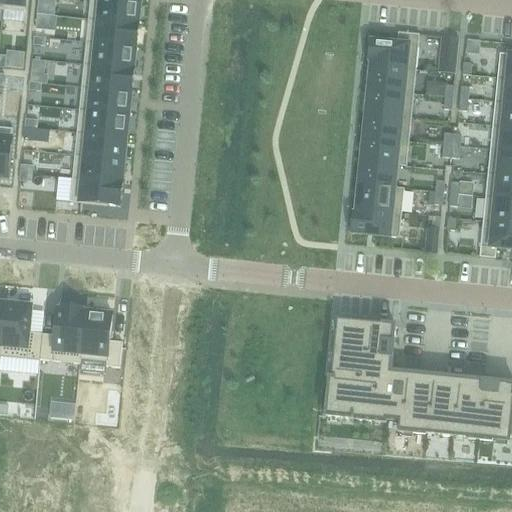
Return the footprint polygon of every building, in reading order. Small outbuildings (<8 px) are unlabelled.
[(3,0),(3,9),(2,12),(26,15),(27,0),(3,0)] [(128,0),(91,0),(90,19),(140,25),(143,1),(128,0)] [(90,19),(88,43),(138,48),(140,25),(90,19)] [(372,43),(369,63),(372,63),(372,67),(417,71),(420,37),(399,34),(398,45),(372,43)] [(439,62),(438,74),(456,76),(457,64),(458,52),(459,40),(442,38),(442,39),(441,50),(439,62)] [(35,39),(34,47),(46,49),(47,40),(35,39)] [(88,43),(85,66),(136,71),(138,48),(88,43)] [(511,56),(501,55),(498,80),(511,80),(511,56)] [(463,69),(463,76),(463,77),(471,77),(471,70),(472,65),(464,65),(464,64),(463,69)] [(85,66),(83,89),(133,94),(136,71),(85,66)] [(372,67),(369,90),(414,95),(417,71),(372,67)] [(511,80),(498,80),(496,104),(511,105),(511,80)] [(30,84),(29,93),(41,94),(42,85),(30,84)] [(447,87),(445,99),(453,100),(454,88),(447,87)] [(462,88),(461,100),(468,101),(470,89),(462,88)] [(83,89),(80,112),(131,118),(133,94),(83,89)] [(369,90),(367,114),(412,119),(414,95),(369,90)] [(445,99),(444,111),(452,112),(453,100),(445,99)] [(461,100),(460,112),(467,113),(468,101),(461,100)] [(511,105),(496,104),(493,128),(511,129),(511,105)] [(80,112),(78,135),(129,141),(131,118),(80,112)] [(367,114),(364,138),(410,143),(412,119),(367,114)] [(26,122),(26,130),(38,131),(39,123),(26,122)] [(511,129),(493,128),(491,152),(511,153),(511,129)] [(0,180),(9,181),(13,141),(14,131),(0,129),(0,180)] [(78,135),(76,159),(126,164),(129,141),(78,135)] [(445,135),(444,147),(452,147),(453,136),(445,135)] [(453,136),(452,147),(461,148),(462,137),(453,136)] [(364,138),(362,162),(398,166),(397,167),(407,168),(410,143),(364,138)] [(444,147),(443,159),(451,159),(452,147),(444,147)] [(452,147),(451,159),(459,160),(461,148),(452,147)] [(511,153),(491,152),(488,176),(511,178),(511,153)] [(76,159),(73,182),(124,187),(126,164),(76,159)] [(362,162),(360,186),(395,190),(397,167),(398,166),(362,162)] [(22,167),(21,175),(34,176),(34,168),(22,167)] [(21,175),(21,183),(33,184),(34,176),(21,175)] [(511,178),(488,176),(486,200),(511,202),(511,178)] [(71,203),(71,205),(122,210),(122,208),(124,187),(73,182),(71,203)] [(437,182),(436,194),(443,195),(445,183),(437,182)] [(452,184),(451,196),(459,196),(460,185),(452,184)] [(360,186),(357,210),(402,214),(405,191),(395,190),(360,186)] [(436,194),(435,206),(442,207),(443,195),(436,194)] [(451,196),(450,208),(458,209),(459,197),(451,196)] [(511,202),(486,200),(484,224),(511,226),(511,202)] [(354,215),(352,235),(400,240),(402,214),(357,210),(357,215),(354,215)] [(434,218),(433,230),(440,231),(441,219),(434,218)] [(449,220),(447,232),(455,233),(456,221),(449,220)] [(511,226),(484,224),(480,259),(496,261),(497,250),(511,251),(511,226)] [(426,242),(425,253),(438,255),(439,243),(426,242)] [(6,306),(1,358),(40,362),(43,337),(28,335),(30,309),(6,306)] [(43,337),(40,362),(82,366),(82,362),(87,314),(61,312),(58,338),(43,337)] [(87,314),(82,362),(108,364),(107,369),(121,370),(123,344),(110,343),(113,317),(87,314)] [(340,325),(331,416),(385,422),(386,419),(402,421),(401,432),(510,442),(511,416),(511,388),(398,378),(390,377),(394,331),(394,330),(340,325)]
